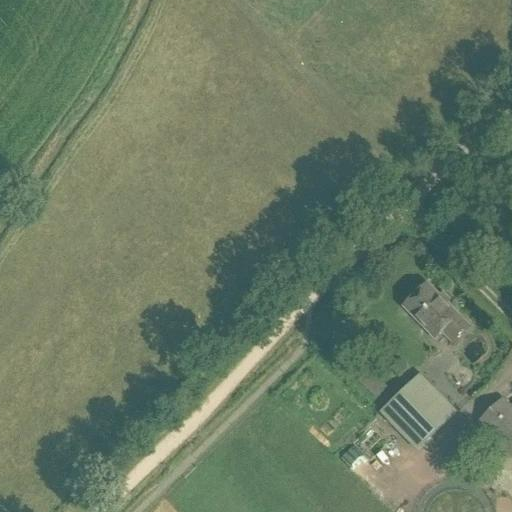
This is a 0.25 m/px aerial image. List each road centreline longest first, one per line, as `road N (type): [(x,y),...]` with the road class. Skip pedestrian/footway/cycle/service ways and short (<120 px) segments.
road 1 (track): [(309,299),(94,511)]
road 2 (unclassified): [(309,299),(511,101)]
road 3 (track): [(511,325),(403,207)]
